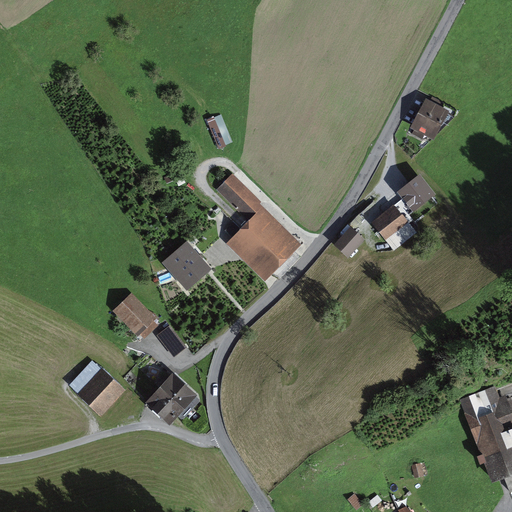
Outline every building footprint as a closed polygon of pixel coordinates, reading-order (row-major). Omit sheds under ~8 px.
[(450,111),(428,100),(414,129),(435,140),(450,111)] [(233,236),(271,271),(302,239),(234,175),(222,188),(252,216),(233,236)] [(420,180),(401,195),(414,210),(432,196),(420,180)] [(394,209),(375,224),(385,238),(404,223),(394,209)] [(351,230),(336,247),(348,257),(362,240),(351,230)] [(210,264),(188,242),(167,262),(188,284),(210,264)] [(159,319),(134,292),(118,306),(144,334),(159,319)] [(169,326),(157,336),(174,358),(186,348),(169,326)] [(123,384),(105,368),(83,394),(101,410),(123,384)] [(176,377),(158,394),(179,415),(183,419),(200,402),(176,377)] [(498,381),(478,388),(485,409),(468,415),(476,437),(483,434),(488,449),(482,452),(486,464),(496,461),(500,473),(506,471),(511,488),(511,389),(502,392),(498,381)] [(169,424),(179,415),(158,394),(149,403),(169,424)] [(422,461),(414,462),(417,475),(425,473),(422,461)] [(363,501),(357,493),(350,498),(357,506),(363,501)]
